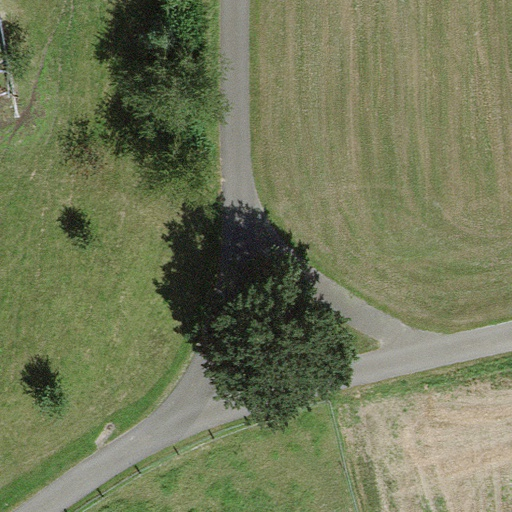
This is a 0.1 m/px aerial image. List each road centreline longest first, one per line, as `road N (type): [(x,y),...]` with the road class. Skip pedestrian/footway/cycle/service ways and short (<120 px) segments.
road 1 (track): [(223,0),(225,219),(180,409),(36,511)]
road 2 (track): [(511,334),(180,409)]
road 3 (track): [(225,219),(427,356)]
